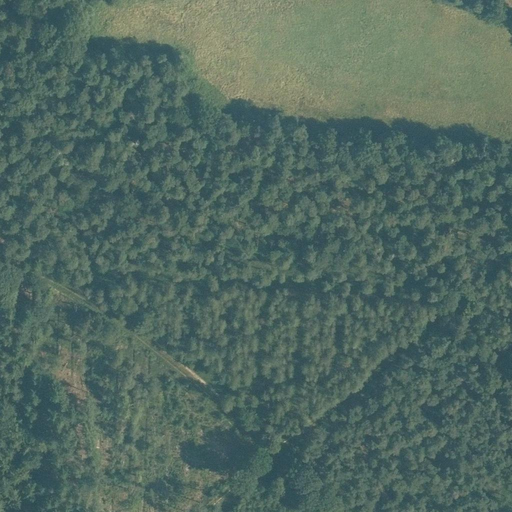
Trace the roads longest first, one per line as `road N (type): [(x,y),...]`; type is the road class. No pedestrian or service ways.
road 1 (track): [(0,260),(161,368),(302,511)]
road 2 (track): [(267,454),(511,235)]
